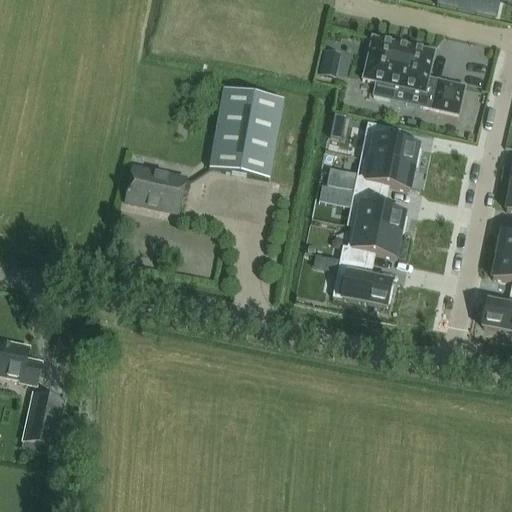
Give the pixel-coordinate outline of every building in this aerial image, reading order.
[(471,0),(438,0),(437,9),(495,22),(499,0),(485,0),(485,3),(471,0)] [(434,53),(372,40),(362,83),(374,86),(371,100),(457,118),(463,88),(428,80),(434,53)] [(208,172),(268,183),(282,104),(223,93),(208,172)] [(334,119),(332,126),(343,129),(345,122),(334,119)] [(416,153),(416,150),(390,145),(393,132),(366,127),(359,161),(412,172),(413,168),(415,169),(419,153),(416,153)] [(407,194),(412,172),(359,161),(353,195),(379,201),(382,189),(407,194)] [(128,186),(124,206),(177,217),(182,198),(184,183),(131,172),(128,186)] [(349,211),(352,197),(321,190),(318,205),(349,211)] [(402,221),(403,218),(377,212),(379,201),(353,195),(352,197),(350,207),(349,211),(345,230),(350,232),(350,230),(398,240),(399,236),(401,236),(405,221),(402,221)] [(394,262),(398,240),(350,230),(350,232),(346,251),(342,250),(339,263),(365,269),(368,257),(394,262)] [(511,262),(511,239),(500,237),(500,241),(497,240),(494,255),(497,255),(496,259),(511,262)] [(336,276),(339,263),(314,258),(311,271),(336,276)] [(511,262),(496,259),(492,282),(511,285),(511,262)] [(388,306),(391,292),(388,291),(389,286),(363,280),(365,269),(339,263),(336,276),(331,300),(384,311),(385,306),(388,306)] [(511,336),(511,310),(487,305),(486,310),(483,310),(480,325),(483,325),(482,331),(511,336)] [(0,345),(0,380),(35,389),(40,366),(25,363),(28,351),(0,345)] [(40,449),(54,452),(65,405),(33,397),(22,449),(39,453),(40,449)]
